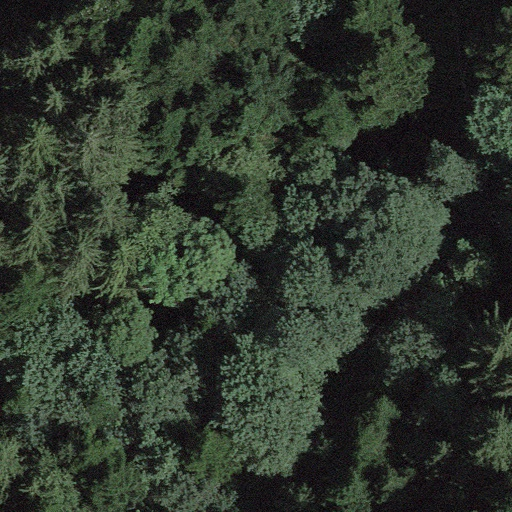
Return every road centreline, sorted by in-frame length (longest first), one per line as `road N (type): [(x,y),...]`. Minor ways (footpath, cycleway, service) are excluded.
road 1 (track): [(276,511),(511,190)]
road 2 (track): [(455,0),(473,114),(504,197)]
